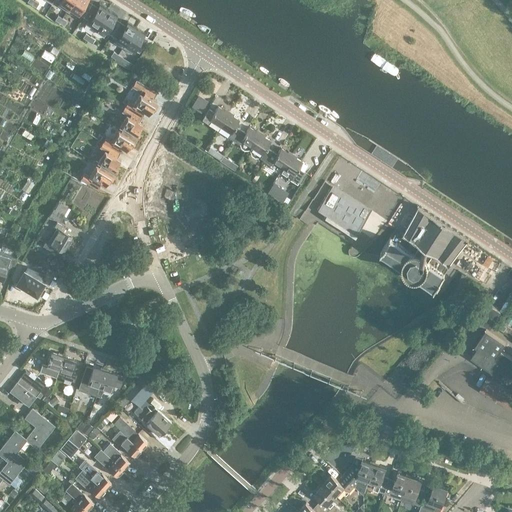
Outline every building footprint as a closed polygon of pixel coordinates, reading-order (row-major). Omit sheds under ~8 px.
[(67,11),(73,0),(60,0),(58,5),(67,11)] [(85,2),(86,0),(73,0),(67,11),(76,17),(79,13),(83,16),(87,10),(90,6),(85,2)] [(94,29),(108,8),(99,2),(92,13),(87,10),(83,16),(88,19),(85,23),(94,29)] [(118,24),(113,20),(117,14),(108,8),(94,29),(103,35),(106,30),(111,33),(118,24)] [(122,47),(136,26),(127,20),(123,27),(118,24),(111,33),(116,37),(113,42),(114,42),(122,47)] [(141,39),(145,32),(136,26),(122,47),(131,53),(134,49),(135,49),(139,52),(146,42),(141,39)] [(142,91),(134,105),(149,114),(151,110),(153,111),(158,104),(156,102),(157,101),(152,98),(156,92),(136,79),(132,86),(142,91)] [(203,110),(209,99),(198,93),(192,105),(203,110)] [(128,114),(122,124),(139,134),(142,129),(140,128),(143,124),(138,121),(144,111),(149,114),(134,105),(128,101),(123,111),(128,114)] [(210,119),(220,126),(228,114),(218,106),(214,112),(209,108),(202,118),(208,122),(210,119)] [(239,121),(228,114),(220,126),(231,133),(229,137),(234,140),(241,130),(235,126),(239,121)] [(106,137),(105,139),(120,149),(122,147),(127,150),(129,146),(131,147),(136,140),(134,138),(136,135),(138,136),(139,134),(122,124),(112,141),(106,137)] [(241,130),(234,140),(239,144),(240,144),(241,147),(245,150),(250,149),(251,147),(260,135),(249,127),(245,133),(241,130)] [(251,147),(250,149),(251,155),(255,157),(259,157),(265,161),(272,151),(267,148),(270,142),(260,135),(251,147)] [(120,149),(105,139),(101,147),(106,150),(99,162),(114,171),(116,172),(121,164),(119,163),(121,160),(116,157),(120,149)] [(276,154),(272,151),(265,161),(271,165),(273,162),(283,168),(291,156),(280,149),(276,154)] [(302,164),(291,156),(283,168),(294,176),(291,179),(297,183),(303,173),(298,169),(302,164)] [(112,174),(114,171),(99,162),(90,176),(84,173),(81,178),(97,187),(100,183),(105,186),(107,181),(110,183),(114,175),(112,174)] [(332,185),(317,209),(325,214),(324,217),(355,237),(372,210),(332,185)] [(59,201),(54,209),(50,215),(61,222),(65,215),(64,215),(68,206),(59,201)] [(420,206),(419,207),(405,234),(420,245),(416,251),(412,251),(391,238),(382,253),(404,268),(405,272),(406,275),(409,278),(413,280),(417,280),(421,279),(437,289),(446,274),(431,264),(430,260),(434,254),(450,264),(470,239),(420,206)] [(25,224),(31,212),(25,209),(19,221),(25,224)] [(57,228),(49,242),(45,240),(43,246),(52,251),(55,247),(63,252),(72,236),(64,231),(66,227),(57,222),(54,226),(57,228)] [(12,273),(17,259),(0,253),(0,252),(0,278),(3,280),(6,271),(12,273)] [(24,270),(16,283),(23,287),(29,291),(37,295),(44,282),(42,281),(46,274),(27,266),(25,270),(24,270)] [(502,310),(493,303),(482,319),(494,328),(498,322),(495,320),(498,315),(499,316),(500,313),(499,313),(502,310)] [(511,359),(511,356),(501,349),(506,342),(486,329),(475,346),(477,347),(471,356),(501,377),(511,359)] [(42,363),(40,371),(56,377),(57,375),(64,356),(51,351),(47,364),(42,363)] [(64,356),(57,375),(74,381),(79,368),(73,366),(76,360),(64,356)] [(86,365),(78,389),(97,396),(106,370),(93,365),(92,367),(86,365)] [(124,376),(106,370),(97,396),(102,397),(105,388),(112,391),(114,386),(120,388),(124,376)] [(25,372),(22,377),(32,384),(40,392),(47,384),(38,377),(35,380),(25,372)] [(488,375),(487,376),(481,386),(511,405),(511,390),(505,386),(488,375)] [(10,391),(25,402),(29,406),(40,392),(32,384),(22,377),(10,391)] [(141,378),(126,394),(139,406),(149,415),(153,410),(143,402),(154,390),(141,378)] [(139,406),(134,411),(147,422),(146,423),(160,435),(166,429),(153,417),(152,417),(149,415),(139,406)] [(153,410),(149,415),(152,417),(153,417),(166,429),(172,422),(156,407),(153,410)] [(55,426),(33,408),(25,419),(36,427),(26,439),(27,440),(38,448),(55,426)] [(48,417),(54,421),(57,418),(51,413),(48,417)] [(113,423),(122,431),(142,450),(149,442),(138,433),(137,435),(133,432),(135,430),(119,415),(113,423)] [(142,426),(130,415),(126,420),(138,431),(142,426)] [(70,456),(87,436),(77,428),(61,448),(70,456)] [(142,450),(122,431),(120,430),(113,438),(119,444),(121,442),(126,447),(136,457),(142,450)] [(0,450),(0,454),(6,459),(10,454),(17,460),(20,456),(17,453),(27,440),(26,439),(16,431),(0,450)] [(121,453),(120,454),(118,452),(119,451),(111,443),(104,451),(124,470),(131,463),(121,453)] [(124,470),(104,451),(102,450),(96,456),(108,467),(108,468),(118,477),(124,470)] [(43,462),(47,456),(42,452),(37,458),(43,462)] [(10,454),(6,459),(9,461),(0,472),(0,475),(10,484),(28,461),(20,456),(17,460),(10,454)] [(353,463),(344,474),(355,484),(354,485),(364,494),(369,479),(369,480),(375,463),(356,456),(353,463)] [(86,460),(80,467),(81,468),(84,471),(86,472),(106,490),(113,483),(102,474),(98,471),(86,460)] [(387,467),(375,463),(369,480),(376,482),(374,488),(384,492),(389,477),(384,476),(387,467)] [(106,490),(86,472),(84,471),(83,473),(82,473),(80,473),(78,474),(78,478),(77,479),(89,490),(90,488),(100,497),(106,490)] [(395,480),(389,477),(384,492),(395,496),(398,489),(404,492),(409,475),(398,471),(395,480)] [(332,473),(324,482),(337,494),(342,489),(347,493),(354,485),(355,484),(344,474),(339,479),(332,473)] [(422,479),(409,475),(404,492),(412,494),(410,501),(421,505),(425,490),(420,488),(422,479)] [(94,503),(84,494),(72,482),(65,489),(68,492),(72,496),(74,497),(88,510),(94,503)] [(337,494),(324,482),(314,493),(321,499),(318,502),(329,511),(337,511),(341,508),(332,500),(337,494)] [(421,504),(418,511),(433,511),(434,509),(440,511),(448,488),(434,483),(426,506),(421,504)] [(66,500),(68,501),(72,496),(68,492),(61,500),(64,502),(66,500)] [(86,511),(88,510),(74,497),(72,500),(75,504),(71,508),(75,511),(86,511)] [(306,501),(298,511),(329,511),(318,502),(313,508),(306,501)]
